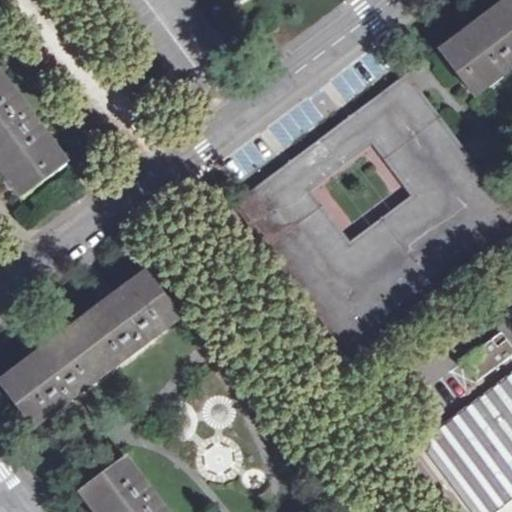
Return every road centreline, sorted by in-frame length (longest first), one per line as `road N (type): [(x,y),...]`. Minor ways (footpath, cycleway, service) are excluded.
road 1 (residential): [(443,511),(178,155)]
road 2 (residential): [(178,155),(386,0)]
road 3 (residential): [(0,289),(178,155)]
